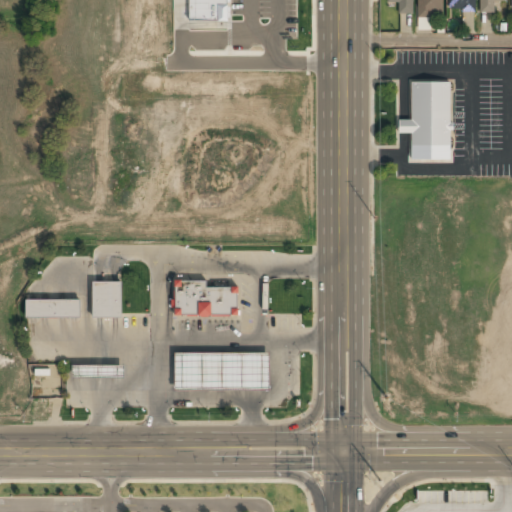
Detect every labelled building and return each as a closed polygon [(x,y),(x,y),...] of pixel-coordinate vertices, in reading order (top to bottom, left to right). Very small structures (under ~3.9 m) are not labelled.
[(188,0),(189,21),(227,20),(226,0),(188,0)] [(413,14),(413,0),(387,0),(387,3),(398,3),(398,14),(413,14)] [(442,0),(418,0),(418,17),(442,17),(442,0)] [(451,0),(451,11),(474,11),(474,0),(451,0)] [(494,3),(507,3),(507,0),(480,0),(480,13),(494,13),(494,3)] [(410,146),(452,146),(452,82),(411,82),(411,120),(398,120),(398,135),(410,135),(410,146)] [(174,280),(206,280),(206,287),(235,287),(235,315),(174,315),(174,280)] [(121,283),(93,283),(93,318),(121,318),(121,283)] [(80,300),(25,300),(25,319),(80,319),(80,300)] [(174,391),(174,353),(268,352),(268,391),(174,391)] [(124,379),(124,366),(73,366),(73,379),(124,379)]
